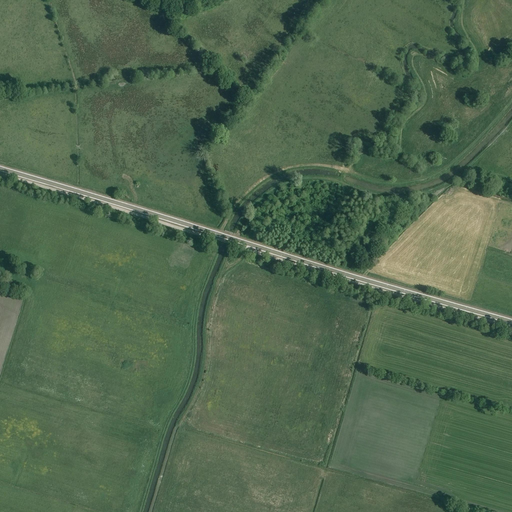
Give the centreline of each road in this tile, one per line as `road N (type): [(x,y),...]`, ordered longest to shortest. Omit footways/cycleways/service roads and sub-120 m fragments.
road 1 (tertiary): [(511,321),(0,169)]
road 2 (track): [(511,100),(429,176),(378,181),(296,166),(269,175),(231,212)]
road 3 (track): [(141,511),(193,370),(197,310),(220,240)]
